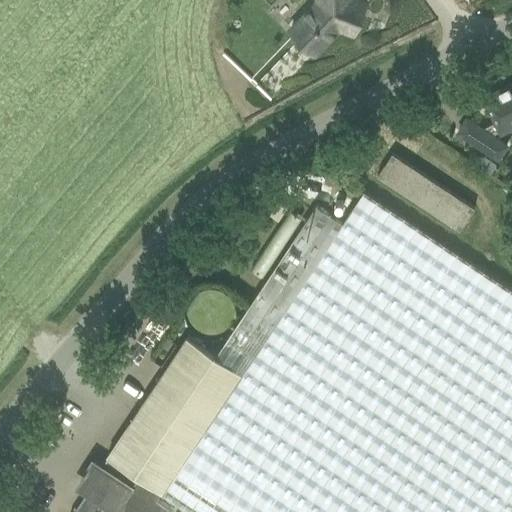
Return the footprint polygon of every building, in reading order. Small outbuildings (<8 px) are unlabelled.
[(354,33),(366,0),(365,0),(318,0),(291,29),(316,53),(340,27),(354,33)] [(492,135),(501,130),(502,132),(511,126),(511,83),(484,98),(496,121),(482,128),(467,118),(459,131),(498,158),(507,144),(492,135)] [(475,207),(392,152),(378,174),(460,229),(475,207)] [(498,165),(484,156),(478,166),(491,175),(498,165)] [(511,511),(511,290),(364,192),(344,222),(317,203),(216,355),(242,372),(162,492),(192,511),(511,511)] [(270,215),(279,220),(287,207),(279,202),(270,215)] [(187,336),(108,456),(109,456),(86,489),(91,493),(78,511),(93,511),(102,500),(120,511),(173,511),(175,510),(158,498),(162,492),(242,372),(216,355),(187,336)]
